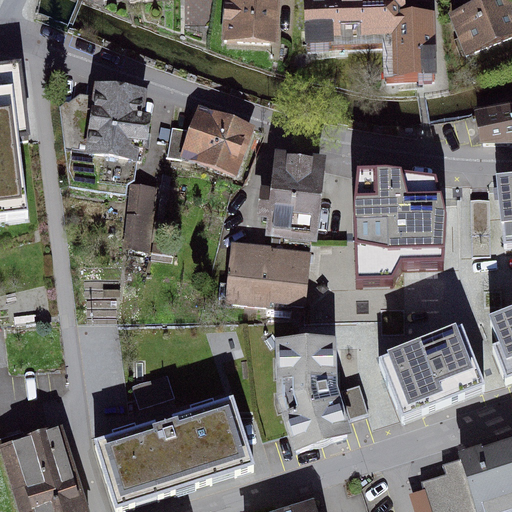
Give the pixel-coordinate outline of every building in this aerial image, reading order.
[(89,0),(91,7),(115,0),(140,0),(143,10),(184,0),(89,0)] [(408,0),(338,0),(341,27),(299,31),(302,61),(391,53),(393,80),(440,76),(434,15),(410,17),(408,0)] [(277,4),(222,3),(220,54),(275,56),(277,4)] [(511,10),(510,6),(449,28),(464,71),(511,54),(511,10)] [(24,77),(0,81),(0,182),(41,176),(24,77)] [(135,190),(145,105),(88,99),(79,184),(135,190)] [(511,114),(468,123),(474,156),(511,149),(511,114)] [(257,140),(199,117),(179,167),(237,190),(257,140)] [(307,317),(323,175),(268,169),(260,244),(231,241),(224,308),(307,317)] [(41,176),(0,182),(0,322),(60,314),(41,176)] [(447,189),(356,178),(346,289),(388,293),(389,266),(440,267),(447,189)] [(131,225),(161,228),(165,193),(135,190),(131,225)] [(511,193),(489,193),(490,256),(511,256),(511,193)] [(511,307),(476,324),(500,393),(511,388),(511,307)] [(447,328),(374,353),(400,431),(474,403),(447,328)] [(338,355),(266,358),(268,414),(283,469),(354,446),(340,411),(338,355)] [(147,412),(178,403),(168,371),(136,381),(147,412)] [(344,386),(348,412),(365,409),(361,384),(344,386)] [(89,456),(109,511),(153,511),(265,472),(240,402),(89,456)] [(81,511),(58,433),(0,450),(0,466),(13,511),(81,511)] [(511,511),(511,453),(451,470),(462,511),(511,511)]
